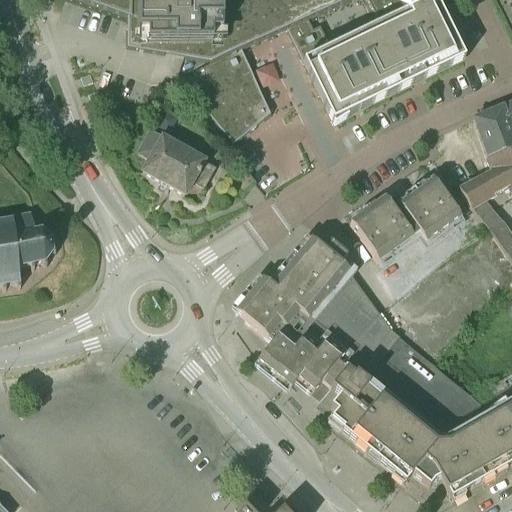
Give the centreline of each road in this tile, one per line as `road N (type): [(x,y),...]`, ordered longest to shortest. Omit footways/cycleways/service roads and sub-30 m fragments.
road 1 (residential): [(189,286),(358,164),(511,89)]
road 2 (tertiary): [(139,272),(44,106),(6,0)]
road 3 (tertiary): [(339,511),(264,441),(182,341)]
